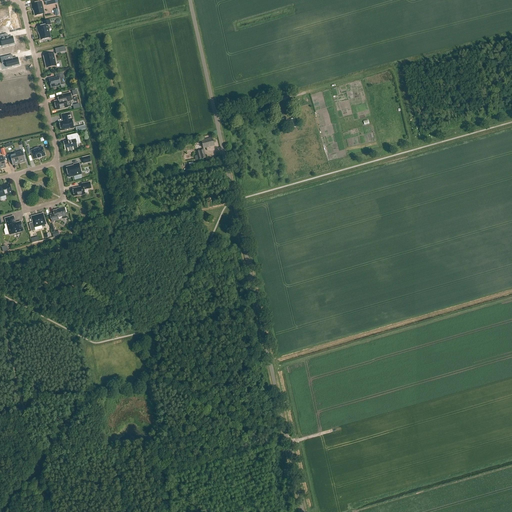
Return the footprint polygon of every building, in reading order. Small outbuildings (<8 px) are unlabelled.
[(41,2),(31,5),(32,9),(33,9),(35,16),(44,14),(41,2)] [(37,28),(38,32),(39,32),(41,40),(50,38),(47,26),(50,25),(49,21),(42,22),(43,26),(37,28)] [(17,44),(15,37),(8,39),(7,35),(0,36),(0,43),(3,42),(5,47),(17,44)] [(46,68),(56,66),(53,54),(44,56),(46,68)] [(24,68),(22,62),(15,63),(14,59),(4,62),(5,68),(10,66),(11,71),(24,68)] [(56,78),(49,80),(51,88),(61,85),(64,84),(63,79),(64,78),(63,73),(55,74),(56,78)] [(54,102),(56,110),(68,108),(66,102),(72,101),(70,93),(63,95),(64,100),(54,102)] [(63,122),(59,123),(61,131),(74,128),(72,120),(73,120),(71,113),(61,115),(62,115),(63,115),(64,120),(63,122)] [(64,142),(66,150),(68,150),(69,151),(73,150),(73,149),(77,148),(76,144),(80,143),(78,134),(69,136),(70,141),(64,142)] [(211,140),(211,138),(201,141),(203,149),(214,146),(213,139),(211,140)] [(37,159),(41,158),(45,156),(43,148),(39,149),(38,147),(34,149),(34,150),(31,151),(33,160),(37,159)] [(195,160),(202,158),(206,157),(203,149),(196,151),(197,156),(194,156),(195,160)] [(23,151),(16,153),(19,164),(26,162),(23,151)] [(19,164),(16,153),(10,155),(13,166),(19,164)] [(74,165),(74,166),(66,168),(69,177),(81,174),(79,164),(74,165)] [(85,195),(84,190),(91,189),(90,182),(82,184),(82,187),(73,189),(74,197),(79,196),(80,197),(82,196),(83,195),(85,195)] [(8,195),(8,194),(12,193),(10,185),(3,187),(3,186),(0,186),(0,197),(2,197),(2,196),(4,196),(5,196),(8,195)] [(66,213),(67,213),(65,208),(64,208),(59,209),(53,211),(54,214),(50,215),(52,222),(59,220),(58,219),(61,219),(62,217),(67,216),(66,213)] [(43,228),(45,227),(45,225),(46,225),(43,214),(31,217),(33,223),(29,224),(31,232),(35,230),(34,228),(43,226),(43,228)] [(6,219),(10,234),(23,231),(20,223),(17,224),(14,223),(13,217),(6,219)]
